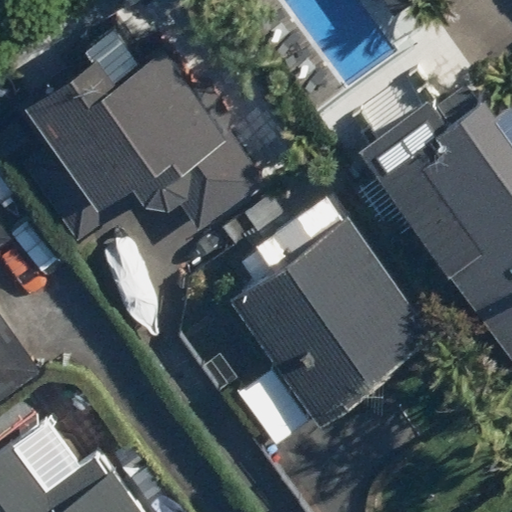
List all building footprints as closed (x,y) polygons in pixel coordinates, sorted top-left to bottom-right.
[(88,60),(46,92),(116,184),(154,155),(205,223),(286,162),(184,28),(139,63),(103,15),(72,39),(88,60)] [(511,89),(503,77),(460,107),(445,86),(383,130),(511,311),(511,89)] [(248,383),(292,440),(450,319),(339,175),(265,231),(291,264),(250,295),(291,349),(248,383)] [(0,248),(24,231),(0,199),(0,395),(48,358),(0,295),(0,248)] [(30,423),(0,444),(0,511),(160,511),(109,440),(64,471),(30,423)]
